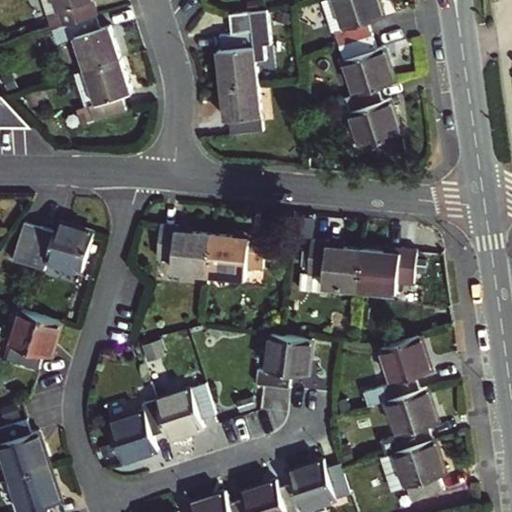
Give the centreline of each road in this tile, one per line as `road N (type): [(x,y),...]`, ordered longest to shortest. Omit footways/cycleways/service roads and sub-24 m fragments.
road 1 (residential): [(141,174),(76,397),(75,426),(99,507)]
road 2 (residential): [(485,207),(173,177)]
road 3 (residential): [(99,507),(300,440),(312,397)]
road 4 (tertiary): [(511,408),(485,207)]
road 5 (residential): [(154,0),(180,96),(173,177)]
road 6 (residential): [(141,174),(0,173)]
road 7 (tertiary): [(482,182),(463,48)]
